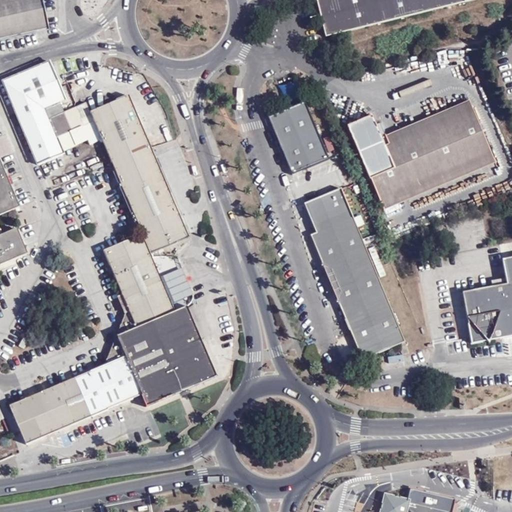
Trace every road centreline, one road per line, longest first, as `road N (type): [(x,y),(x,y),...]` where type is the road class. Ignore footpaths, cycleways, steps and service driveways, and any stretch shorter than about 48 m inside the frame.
road 1 (secondary): [(225,428),(178,458),(0,486)]
road 2 (secondary): [(18,511),(204,475),(242,476)]
road 3 (unclassified): [(511,418),(357,425),(322,410)]
road 4 (unclassified): [(325,456),(372,444),(511,434)]
road 5 (secondary): [(197,133),(253,298)]
road 6 (unknown): [(448,374),(434,291),(470,269),(463,240)]
